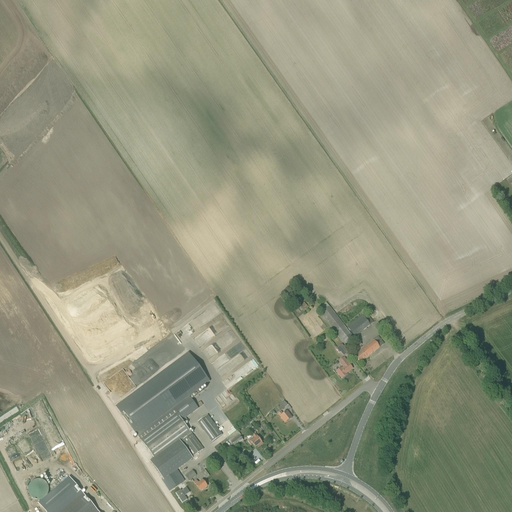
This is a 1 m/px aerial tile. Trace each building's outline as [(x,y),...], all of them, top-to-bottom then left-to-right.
[(318,308),(321,312),(320,313),(344,345),(354,338),(329,307),(326,303),(318,308)] [(366,309),(370,315),(375,311),(370,306),(366,309)] [(371,322),(372,320),(366,313),(362,316),(362,315),(347,327),(355,337),(372,324),(371,322)] [(359,351),(360,352),(354,356),(360,363),(384,344),(378,336),(359,351)] [(339,353),(341,352),(345,357),(349,354),(341,345),(336,349),(339,353)] [(198,408),(189,397),(210,381),(189,354),(116,408),(140,440),(176,414),(181,421),(198,408)] [(352,369),(343,357),(338,361),(343,367),(341,369),(341,368),(336,372),(341,378),(346,375),(345,374),(352,369)] [(276,406),(280,411),(287,405),(283,401),(276,406)] [(278,414),(282,420),(285,423),(292,418),(286,411),(283,414),(281,412),(278,414)] [(193,459),(191,457),(192,456),(194,458),(204,450),(191,434),(181,421),(176,414),(140,440),(155,460),(151,463),(163,480),(164,481),(175,472),(193,459)] [(212,443),(222,435),(207,415),(197,423),(212,443)] [(254,439),(252,440),(251,439),(248,442),(251,445),(252,444),(255,448),(257,446),(258,447),(263,444),(255,434),(252,436),(254,439)] [(231,442),(234,447),(243,441),(239,436),(231,442)] [(196,466),(201,472),(214,462),(209,457),(196,466)] [(184,476),(188,482),(196,476),(192,471),(184,476)] [(162,480),(170,491),(182,483),(175,472),(164,481),(163,480),(162,480)] [(98,511),(68,476),(54,487),(57,491),(40,506),(45,511),(98,511)] [(28,491),(29,494),(30,496),(32,498),(34,499),(37,500),(39,500),(42,500),(44,498),(46,497),(48,494),(48,492),(48,489),(48,486),(46,484),(44,481),(41,480),(38,480),(34,480),(32,482),(30,483),(29,486),(28,488),(28,491)] [(194,483),(198,488),(201,491),(207,486),(202,480),(198,483),(196,481),(194,483)]
